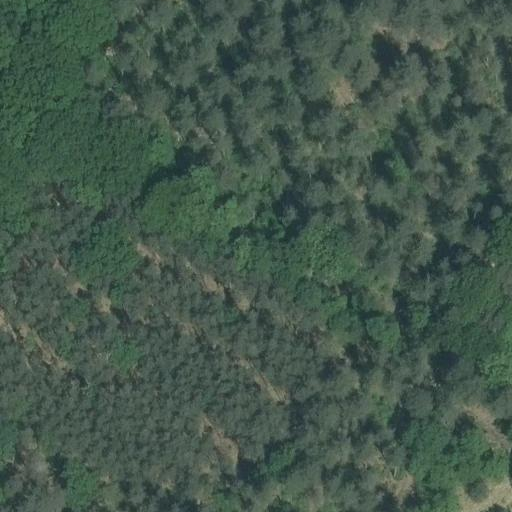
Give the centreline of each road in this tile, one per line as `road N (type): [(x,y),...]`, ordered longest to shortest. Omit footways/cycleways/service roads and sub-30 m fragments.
road 1 (track): [(511,407),(5,107)]
road 2 (track): [(5,107),(68,0)]
